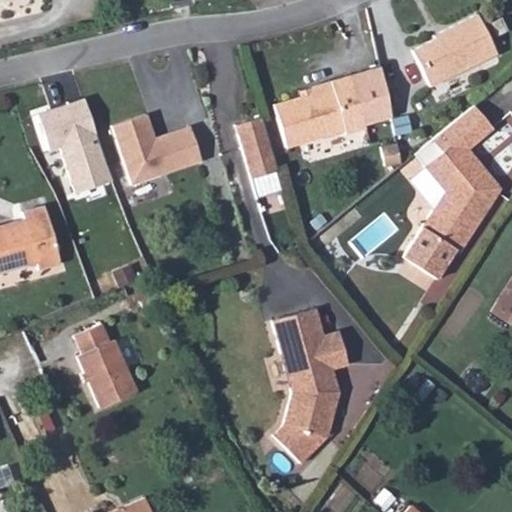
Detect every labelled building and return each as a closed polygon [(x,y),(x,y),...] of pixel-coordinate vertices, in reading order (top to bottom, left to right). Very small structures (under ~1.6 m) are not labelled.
[(441,31),(443,35),(411,51),(428,87),(496,54),(476,14),(441,31)] [(327,81),(328,87),(271,104),(285,148),(343,130),(345,134),(357,130),(355,127),(387,117),(372,67),(327,81)] [(107,179),(80,98),(34,113),(56,180),(64,178),(68,191),(107,179)] [(473,106),(430,141),(439,152),(422,167),(443,192),(400,256),(434,279),(453,250),(458,252),(499,189),(484,171),(480,175),(471,163),(475,160),(466,149),(491,129),(473,106)] [(154,144),(144,114),(110,126),(130,185),(199,161),(188,127),(160,136),(162,141),(154,144)] [(390,120),(393,135),(409,132),(406,116),(390,120)] [(260,118),(243,123),(245,132),(236,135),(249,178),(269,173),(276,171),(260,118)] [(236,135),(245,132),(243,123),(234,126),(236,135)] [(269,173),(249,178),(255,198),(275,192),(269,173)] [(0,225),(0,272),(34,263),(36,270),(58,264),(42,206),(20,212),(23,224),(16,225),(15,221),(0,225)] [(511,323),(511,279),(490,311),(511,325),(511,323)] [(286,316),(270,320),(290,393),(281,425),(270,436),(298,464),(325,437),(337,392),(330,369),(346,365),(337,331),(321,336),(314,308),(297,313),(299,320),(288,323),(286,316)] [(107,342),(99,324),(72,336),(80,354),(75,357),(98,408),(135,392),(112,340),(107,342)] [(109,511),(148,511),(142,498),(123,506),(125,510),(121,511),(117,511),(116,509),(109,511)]
